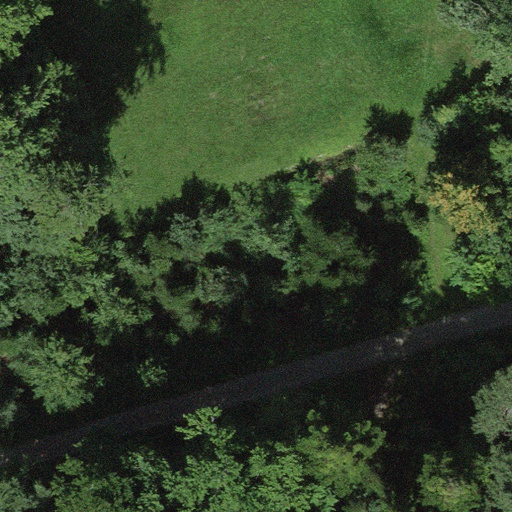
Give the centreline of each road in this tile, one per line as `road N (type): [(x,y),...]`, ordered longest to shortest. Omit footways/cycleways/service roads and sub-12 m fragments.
road 1 (track): [(0,460),(95,420),(456,323)]
road 2 (track): [(442,0),(398,117),(456,323)]
